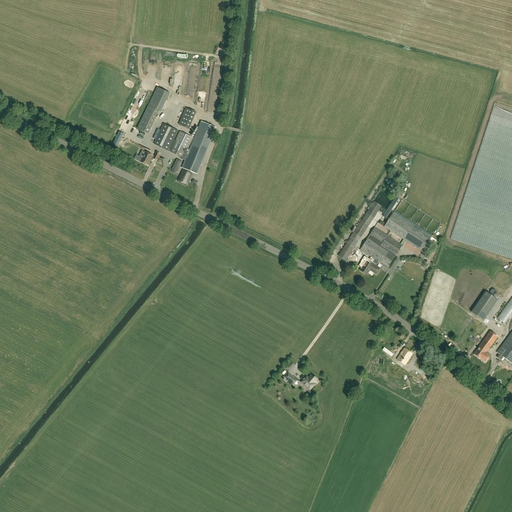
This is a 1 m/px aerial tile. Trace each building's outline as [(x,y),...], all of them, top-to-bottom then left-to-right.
[(148,134),(158,111),(147,106),(137,129),(148,134)] [(192,121),(196,109),(188,106),(187,110),(190,111),(188,117),(183,116),(182,119),(183,120),(183,121),(185,122),(186,119),(192,121)] [(216,128),(204,123),(201,122),(194,138),(179,132),(170,152),(182,158),(181,159),(185,161),(182,168),(196,174),(216,128)] [(168,151),(178,131),(163,124),(154,144),(168,151)] [(123,131),(119,129),(113,142),(117,144),(123,131)] [(142,160),(146,151),(144,150),(141,155),(137,153),(135,157),(142,160)] [(154,157),(146,153),(141,163),(148,166),(152,158),(157,161),(160,154),(156,153),(154,157)] [(176,159),(172,169),(173,170),(172,172),(175,173),(176,172),(177,172),(182,162),(176,159)] [(178,181),(187,185),(192,174),(183,170),(178,181)] [(390,207),(398,211),(403,199),(396,196),(390,207)] [(346,261),(361,237),(379,211),(384,214),(386,211),(381,207),(382,206),(374,201),(366,213),(356,229),(354,232),(348,241),(346,240),(345,243),(346,244),(338,256),(346,261)] [(393,213),(386,224),(381,221),(379,224),(384,227),(423,252),(432,238),(393,213)] [(403,245),(387,236),(375,228),(370,235),(360,250),(371,257),(369,260),(372,262),(374,260),(381,264),(388,268),(403,245)] [(372,264),(371,266),(366,263),(368,259),(365,257),(361,263),(364,265),(360,271),(366,275),(369,270),(376,275),(380,269),(372,264)] [(498,300),(496,299),(486,291),(471,312),(484,321),(498,300)] [(486,353),(498,337),(490,331),(479,347),(474,354),(481,360),(485,363),(490,356),(486,353)] [(511,363),(511,331),(497,353),(499,355),(497,358),(503,362),(505,359),(511,363)] [(382,356),(391,337),(387,335),(378,355),(382,356)] [(404,365),(412,354),(404,349),(397,360),(404,365)] [(290,366),(296,372),(300,369),(296,365),(293,362),(290,366)] [(382,368),(402,376),(405,368),(390,362),(388,364),(384,363),(382,368)] [(297,381),(287,372),(281,378),(292,388),(297,381)] [(315,377),(314,377),(313,378),(311,375),(308,378),(308,377),(307,378),(306,376),(300,382),(309,390),(315,384),(314,383),(317,379),(315,377)]
